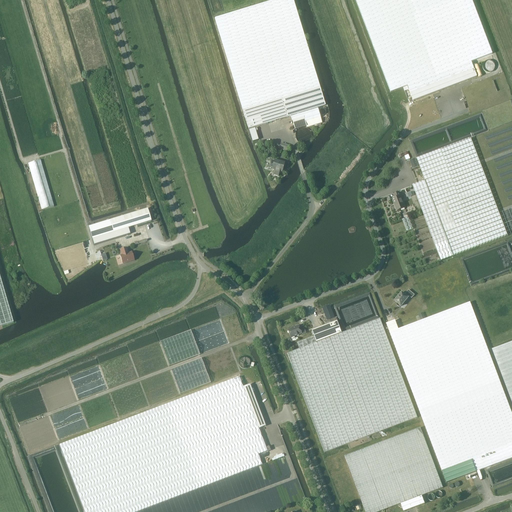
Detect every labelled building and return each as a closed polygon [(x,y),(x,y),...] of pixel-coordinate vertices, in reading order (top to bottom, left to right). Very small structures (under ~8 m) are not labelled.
[(293,0),(275,0),(215,18),(249,129),(251,128),(291,116),(292,121),(295,130),(306,126),(307,128),(322,123),(320,117),(318,108),(326,106),(293,0)] [(355,0),(391,93),(407,86),(413,101),(432,94),(471,79),(472,79),(477,77),(471,62),(492,54),(471,0),(355,0)] [(490,60),(488,60),(486,60),(485,61),(483,63),(483,65),(483,67),(483,69),(485,70),(486,72),(488,72),(490,72),(492,71),(494,70),(495,68),(495,66),(495,64),(494,62),(492,61),(490,60)] [(312,136),(312,135),(311,133),(310,131),(309,130),(308,129),(306,128),(305,128),(303,128),(302,128),(301,129),(299,129),(298,131),(297,132),(296,133),(296,135),(295,136),(296,137),(296,139),(297,141),(298,142),(299,143),(301,144),(302,144),(303,144),(305,144),(306,144),(308,143),(309,142),(310,141),(311,140),(312,138),(312,136)] [(442,261),(454,256),(508,236),(511,234),(511,208),(499,213),(488,182),(471,138),(417,159),(426,181),(413,185),(442,261)] [(413,169),(419,167),(416,159),(410,161),(413,169)] [(42,210),(54,206),(40,160),(28,164),(42,210)] [(273,168),(272,169),(274,170),(273,175),(278,176),(279,172),(282,172),(284,163),(285,163),(274,160),(275,160),(274,162),(271,161),(269,166),(273,168)] [(397,211),(406,208),(400,192),(394,195),(395,198),(393,199),(397,211)] [(109,220),(88,227),(94,245),(130,234),(129,228),(152,221),(148,209),(109,220)] [(407,231),(413,229),(409,217),(403,220),(407,231)] [(127,248),(120,250),(122,255),(120,255),(123,264),(134,260),(132,252),(128,253),(127,248)] [(0,326),(14,322),(0,274),(0,326)] [(412,298),(414,295),(409,290),(406,293),(407,294),(405,295),(402,292),(395,301),(398,303),(397,305),(399,307),(400,306),(401,306),(410,296),(412,298)] [(486,345),(470,303),(399,329),(396,323),(395,320),(386,324),(387,326),(406,375),(420,411),(438,459),(442,471),(446,483),(511,458),(511,412),(500,381),(486,345)] [(333,318),(329,307),(323,310),(327,321),(333,318)] [(300,349),(287,354),(325,453),(418,418),(380,319),(342,333),(338,321),(336,318),(325,322),(326,325),(312,331),(315,337),(298,343),(300,349)] [(300,327),(299,326),(288,330),(291,338),(303,334),(306,333),(304,326),(300,327)] [(511,401),(511,341),(492,349),(511,401)] [(243,387),(239,377),(59,445),(84,511),(136,511),(262,465),(258,454),(267,451),(259,429),(266,426),(250,384),(243,387)] [(425,504),(422,496),(443,488),(421,428),(345,456),(365,511),(379,511),(401,504),(404,511),(425,504)]
